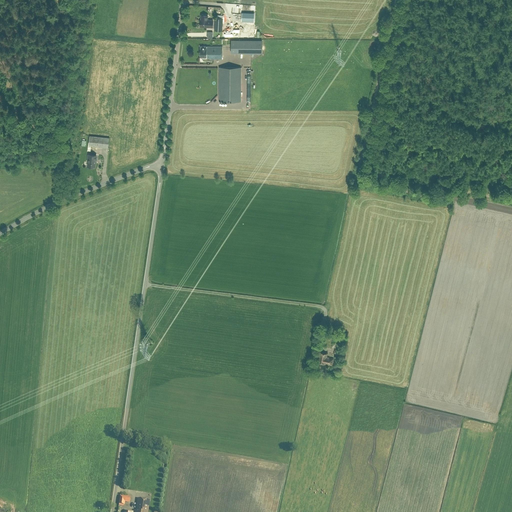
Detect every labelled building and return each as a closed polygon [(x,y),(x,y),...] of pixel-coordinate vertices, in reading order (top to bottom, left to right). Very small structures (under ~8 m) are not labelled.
[(253,12),(241,13),(241,21),(253,20),(253,12)] [(207,20),(207,15),(200,15),(200,19),(200,27),(212,27),(212,20),(207,20)] [(222,30),(222,18),(214,18),(214,30),(222,30)] [(262,21),(232,20),(232,33),(224,33),(224,38),(262,39),(262,21)] [(262,40),(231,40),(231,53),(262,53),(262,40)] [(222,59),(222,47),(222,46),(210,46),(200,46),(200,49),(200,57),(201,57),(201,58),(203,58),(204,57),(210,57),(210,59),(222,59)] [(241,101),(241,67),(219,67),(219,101),(241,101)] [(108,148),(109,138),(89,136),(88,146),(108,148)] [(96,163),(96,160),(95,160),(96,155),(87,154),(87,162),(88,162),(87,167),(94,168),(95,163),(96,163)] [(318,352),(316,362),(324,364),(324,363),(331,365),(332,358),(325,357),(326,354),(318,352)] [(129,503),(129,498),(120,497),(118,504),(122,505),(124,505),(124,502),(129,503)] [(145,511),(147,501),(139,499),(137,511),(145,511)]
